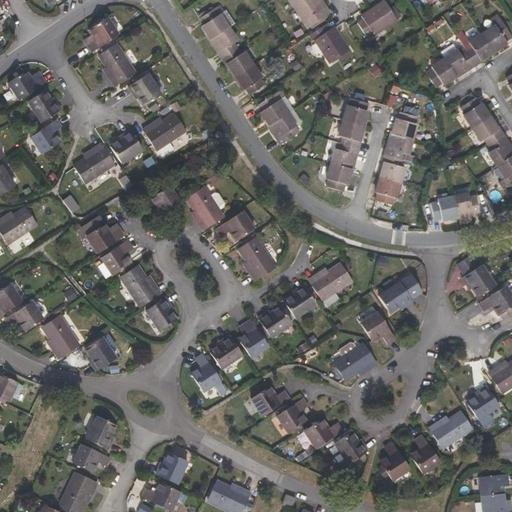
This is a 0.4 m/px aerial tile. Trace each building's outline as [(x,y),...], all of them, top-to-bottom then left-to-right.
[(327,8),(324,10),(317,0),(290,0),(308,27),(330,13),(327,8)] [(317,0),(324,10),(327,8),(321,0),(317,0)] [(373,33),(374,36),(398,20),(385,1),(361,16),(364,19),(358,23),(367,37),(373,33)] [(229,27),(235,23),(226,9),(224,11),(220,5),(214,9),(218,15),(220,14),(229,27)] [(245,51),(241,54),(233,43),(237,40),(229,27),(220,14),(218,15),(214,9),(200,18),(204,25),(202,26),(219,52),(218,53),(225,64),(227,63),(244,90),(246,89),(250,95),(264,85),(260,80),(262,78),(245,51)] [(481,61),(480,60),(508,43),(507,41),(511,38),(511,37),(498,16),(491,20),(495,26),(469,43),(464,35),(458,39),(463,47),(458,50),(445,58),(431,67),(433,69),(426,73),(436,88),(442,83),(443,85),(470,67),(470,68),(481,61)] [(93,52),(119,34),(107,17),(89,30),(95,40),(88,45),(93,52)] [(343,62),(352,56),(334,28),(331,29),(328,24),(309,35),(314,41),(315,40),(330,63),(340,57),(343,62)] [(441,52),(445,58),(458,50),(453,43),(441,52)] [(115,87),(136,73),(116,44),(99,55),(107,67),(113,77),(110,79),(115,87)] [(297,59),(290,64),(295,71),(302,67),(297,59)] [(375,77),(382,72),(376,64),(369,69),(375,77)] [(110,79),(113,77),(107,67),(103,69),(110,79)] [(20,100),(46,82),(41,76),(34,80),(27,70),(9,83),(20,100)] [(144,106),(161,95),(147,74),(128,87),(134,94),(136,93),(139,97),(144,106)] [(56,102),(54,103),(52,99),(45,90),(28,101),(41,121),(61,108),(56,102)] [(281,145),(300,133),(296,126),(288,114),(279,100),(285,97),(281,90),(259,105),(263,111),(261,112),(278,138),(277,139),(281,145)] [(354,99),(364,102),(366,96),(356,93),(354,99)] [(388,95),(386,106),(395,107),(397,97),(388,95)] [(288,114),(294,110),(285,97),(279,100),(288,114)] [(362,142),(360,141),(369,111),(366,110),(368,103),(364,102),(354,99),(352,98),(350,106),(348,105),(340,135),(335,134),(331,148),(336,149),(327,179),(330,180),(328,187),(344,191),(346,185),(347,185),(356,154),(358,155),(362,142)] [(502,129),(500,131),(482,104),(480,106),(475,99),(465,106),(469,113),(464,116),(482,142),(486,140),(493,151),(489,153),(506,180),(500,185),(505,191),(511,186),(511,149),(507,142),(509,140),(502,129)] [(157,102),(150,107),(156,116),(163,111),(157,102)] [(296,126),(302,123),(294,110),(288,114),(296,126)] [(405,154),(409,155),(417,125),(415,124),(417,117),(401,112),(399,119),(397,119),(389,150),(387,149),(383,161),(385,162),(377,193),(379,193),(376,201),(393,205),(395,198),(397,199),(405,168),(402,167),(405,154)] [(158,150),(170,142),(186,131),(174,114),(162,121),(153,127),(151,125),(144,130),(157,150),(158,150)] [(151,125),(153,127),(162,121),(160,119),(151,125)] [(42,154),(61,141),(54,131),(61,127),(57,120),(31,137),(42,154)] [(123,163),(143,149),(130,130),(123,135),(125,137),(120,140),(111,146),(123,163)] [(158,150),(163,157),(175,149),(170,142),(158,150)] [(86,183),(115,164),(102,144),(94,149),(96,152),(86,158),(74,166),(86,183)] [(84,155),(86,158),(96,152),(94,149),(84,155)] [(0,195),(15,186),(1,165),(0,165),(0,195)] [(212,179),(218,175),(215,170),(209,174),(212,179)] [(304,174),(298,179),(304,185),(310,180),(304,174)] [(215,184),(222,180),(218,175),(212,179),(215,184)] [(150,213),(155,220),(181,203),(170,186),(152,198),(158,208),(150,213)] [(203,230),(224,217),(205,187),(188,198),(196,211),(202,221),(199,223),(203,230)] [(211,194),(219,208),(225,204),(217,191),(211,194)] [(475,216),(480,214),(477,195),(471,196),(471,194),(438,200),(439,202),(431,203),(434,220),(474,213),(475,216)] [(71,195),(62,200),(71,214),(79,209),(71,195)] [(0,220),(0,231),(8,244),(38,225),(26,208),(14,216),(5,222),(2,219),(0,220)] [(199,223),(202,221),(196,211),(192,213),(199,223)] [(235,241),(254,229),(243,211),(216,228),(221,237),(230,231),(235,241)] [(2,219),(5,222),(14,216),(12,212),(2,219)] [(87,236),(98,253),(125,235),(116,224),(109,229),(100,215),(78,230),(83,238),(87,236)] [(255,281),(276,267),(256,238),(239,249),(247,261),(254,271),(251,273),(255,281)] [(127,265),(132,262),(125,253),(133,248),(128,240),(101,258),(113,275),(121,270),(127,265)] [(481,296),(497,286),(481,265),(477,268),(470,257),(466,258),(457,264),(466,275),(462,278),(467,285),(471,282),(474,286),(481,296)] [(251,273),(254,271),(247,261),(244,264),(251,273)] [(322,300),(335,292),(352,281),(340,264),(329,272),(319,278),(317,275),(309,279),(322,300)] [(141,306),(161,293),(156,286),(153,288),(146,278),(138,266),(131,271),(124,275),(122,277),(141,306)] [(317,275),(319,278),(329,272),(326,268),(317,275)] [(153,288),(156,286),(149,276),(146,278),(153,288)] [(413,302),(411,299),(422,291),(412,276),(400,283),(400,282),(379,296),(390,313),(400,307),(404,304),(406,306),(413,302)] [(0,315),(22,301),(11,283),(0,290),(0,315)] [(284,300),(296,318),(316,305),(303,285),(296,290),(297,292),(294,295),(284,300)] [(501,316),(511,308),(511,294),(507,287),(481,304),(485,311),(494,305),(501,316)] [(322,300),(327,308),(339,300),(335,292),(322,300)] [(161,331),(177,320),(171,311),(168,306),(170,304),(165,297),(147,310),(161,331)] [(25,332),(44,319),(32,301),(6,319),(10,326),(18,322),(25,332)] [(272,337),(292,325),(281,306),(271,312),(269,314),(267,312),(259,317),(272,337)] [(357,317),(361,323),(373,315),(369,310),(357,317)] [(389,343),(396,339),(379,312),(373,315),(361,323),(374,343),(384,336),(389,343)] [(59,358),(80,345),(60,315),(43,327),(51,339),(58,349),(54,351),(59,358)] [(251,358),(269,347),(251,320),(244,325),(245,326),(240,329),(244,335),(239,338),(251,358)] [(328,331),(334,327),(329,320),(323,324),(328,331)] [(222,368),(243,355),(230,335),(223,339),(224,342),(220,345),(210,351),(222,368)] [(97,370),(116,358),(102,337),(85,348),(92,358),(94,361),(92,363),(97,370)] [(54,351),(58,349),(51,339),(48,341),(54,351)] [(370,369),(378,364),(364,343),(335,363),(346,380),(358,372),(368,366),(370,369)] [(221,395),(228,391),(204,354),(196,359),(201,367),(192,373),(204,391),(215,385),(221,395)] [(497,368),(499,372),(510,365),(507,361),(497,368)] [(504,393),(511,387),(511,363),(510,365),(499,372),(497,368),(490,373),(504,393)] [(358,372),(360,375),(370,369),(368,366),(358,372)] [(0,396),(10,401),(18,383),(0,374),(0,396)] [(252,399),(264,416),(290,399),(285,391),(277,396),(271,387),(252,399)] [(468,403),(480,420),(500,406),(488,387),(480,392),(482,394),(478,397),(468,403)] [(288,433),(307,421),(301,411),(309,406),(304,398),(278,415),(288,433)] [(430,428),(443,448),(473,429),(462,412),(449,421),(440,427),(437,423),(430,428)] [(110,439),(112,435),(117,425),(99,416),(88,439),(106,448),(109,449),(113,440),(110,439)] [(437,423),(440,427),(449,421),(447,417),(437,423)] [(305,431),(316,448),(342,431),(338,424),(330,429),(324,419),(305,431)] [(349,464),(369,451),(364,444),(362,445),(360,441),(353,432),(336,443),(349,464)] [(424,474),(441,462),(423,437),(416,442),(421,449),(411,455),(424,474)] [(104,451),(106,448),(88,439),(86,442),(104,451)] [(393,480),(410,469),(393,442),(386,446),(391,455),(381,462),(383,465),(379,468),(384,475),(388,473),(393,480)] [(107,466),(111,457),(82,444),(74,463),(94,472),(99,462),(107,466)] [(157,474),(178,484),(189,462),(170,453),(165,463),(164,467),(161,465),(157,474)] [(91,488),(95,490),(99,483),(76,472),(61,504),(76,511),(79,511),(85,500),(91,488)] [(511,508),(511,500),(506,500),(504,486),(509,486),(508,474),(481,477),(484,511),(505,511),(511,511),(511,508)] [(208,500),(235,511),(242,511),(252,493),(244,490),(242,493),(232,488),(217,481),(208,500)] [(143,496),(172,510),(181,492),(161,483),(156,493),(147,489),(143,496)] [(232,488),(242,493),(244,490),(233,485),(232,488)] [(85,500),(90,502),(95,490),(91,488),(85,500)] [(288,506),(293,508),(297,498),(287,494),(283,504),(288,506)]
